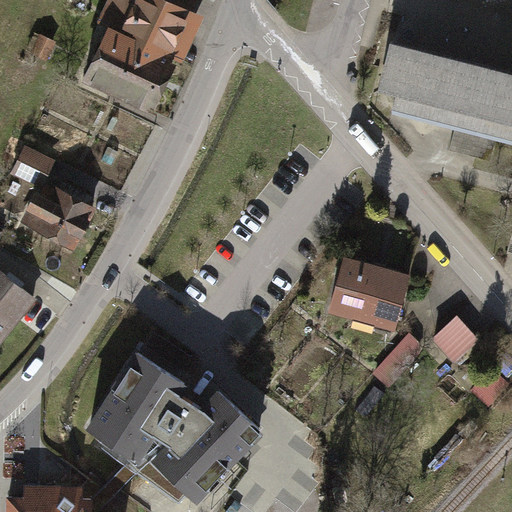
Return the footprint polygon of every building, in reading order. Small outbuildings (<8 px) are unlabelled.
[(198,0),(125,0),(89,76),(146,108),(199,0),(198,0)] [(53,42),(43,37),(35,54),(45,59),(53,42)] [(511,71),(394,40),(381,87),(400,92),(396,108),(511,138),(511,71)] [(51,159),(25,147),(14,173),(40,184),(51,159)] [(53,201),(41,194),(27,220),(75,246),(96,208),(82,200),(86,192),(65,181),(53,201)] [(413,279),(340,258),(325,310),(398,331),(413,279)] [(0,332),(28,300),(0,275),(0,332)] [(478,344),(454,317),(427,341),(451,369),(478,344)] [(423,353),(403,337),(369,378),(389,394),(423,353)] [(191,378),(137,344),(88,422),(142,455),(153,455),(199,496),(264,426),(220,381),(203,397),(186,387),(191,378)] [(492,402),(511,382),(496,368),(477,387),(492,402)] [(83,487),(27,488),(25,497),(12,497),(11,511),(94,511),(93,499),(83,498),(83,487)]
